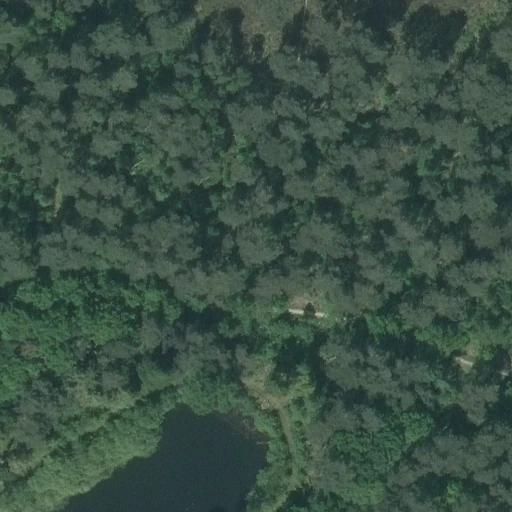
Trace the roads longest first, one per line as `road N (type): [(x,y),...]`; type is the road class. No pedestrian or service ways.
road 1 (track): [(495,370),(298,315),(0,299)]
road 2 (track): [(354,511),(495,370)]
